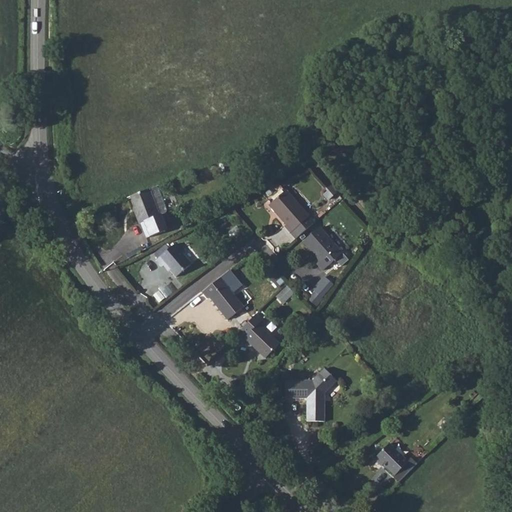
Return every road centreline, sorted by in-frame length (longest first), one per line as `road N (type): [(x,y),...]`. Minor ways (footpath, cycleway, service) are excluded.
road 1 (residential): [(156,320),(256,241),(308,282)]
road 2 (tertiary): [(139,334),(267,473)]
road 3 (tertiary): [(43,176),(77,256),(139,334)]
road 4 (tertiary): [(40,0),(43,176)]
